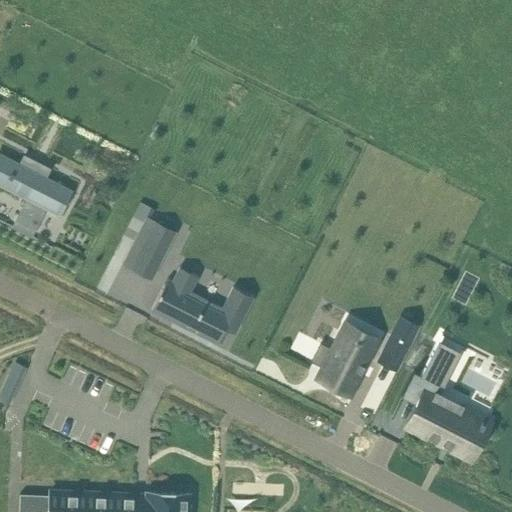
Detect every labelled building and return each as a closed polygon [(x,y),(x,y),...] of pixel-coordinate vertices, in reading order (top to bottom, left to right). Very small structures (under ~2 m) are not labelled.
[(11,228),(32,238),(47,209),(58,215),(70,191),(45,178),(43,181),(17,167),(18,164),(0,155),(0,185),(25,198),(11,228)] [(147,216),(122,264),(131,269),(141,249),(156,257),(161,260),(176,231),(147,216)] [(228,299),(227,299),(220,312),(210,307),(188,295),(198,276),(180,267),(166,292),(161,290),(151,310),(165,317),(173,321),(185,327),(186,324),(197,330),(196,332),(216,343),(218,340),(222,342),(228,330),(234,333),(246,310),(228,300),(228,299)] [(341,332),(332,349),(320,343),(311,360),(323,366),(317,378),(349,395),(373,348),(341,332)] [(392,332),(378,359),(396,368),(409,341),(392,332)] [(414,372),(405,389),(408,390),(419,396),(415,404),(418,405),(412,418),(415,419),(412,425),(427,433),(426,434),(444,443),(445,440),(451,443),(450,446),(470,456),(483,431),(457,418),(464,405),(464,404),(463,404),(447,396),(469,351),(441,337),(437,345),(436,347),(423,372),(420,376),(414,372)] [(6,380),(0,391),(0,398),(9,403),(17,385),(6,380)] [(18,494),(17,511),(186,511),(187,493),(145,491),(145,499),(133,498),(134,494),(48,491),(48,495),(18,494)]
